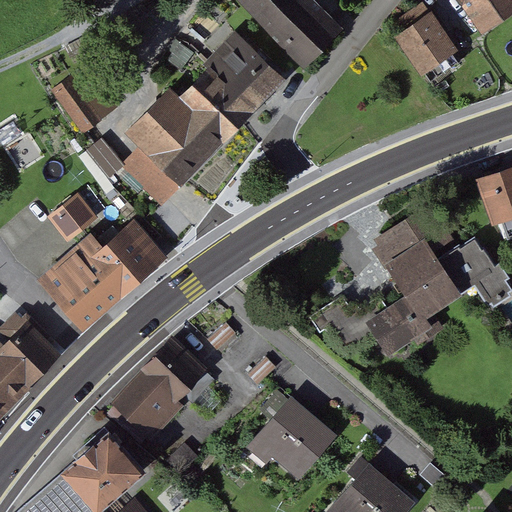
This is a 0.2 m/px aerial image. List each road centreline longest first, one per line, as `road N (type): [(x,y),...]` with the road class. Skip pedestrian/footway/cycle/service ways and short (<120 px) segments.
road 1 (primary): [(0,473),(138,324),(212,265),(315,201)]
road 2 (residential): [(383,0),(283,136),(315,201)]
road 3 (primary): [(315,201),(511,121)]
road 4 (residential): [(126,0),(0,67)]
